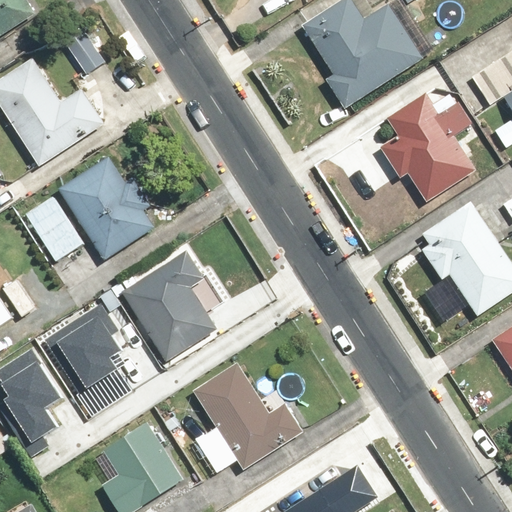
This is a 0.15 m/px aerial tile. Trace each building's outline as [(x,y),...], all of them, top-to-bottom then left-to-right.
[(0,0),(0,39),(42,13),(33,0),(0,0)] [(351,109),(360,103),(430,60),(397,7),(382,16),(372,0),(353,0),(312,26),(342,75),(333,81),(351,109)] [(507,16),(501,0),(500,0),(470,9),(475,26),(507,16)] [(395,120),(406,135),(384,150),(406,182),(416,175),(436,203),(447,196),(486,169),(462,135),(475,127),(500,164),(511,156),(511,52),(440,103),(433,93),(395,120)] [(41,60),(0,86),(0,92),(47,165),(112,123),(90,88),(68,102),(41,60)] [(30,217),(63,264),(100,238),(113,258),(164,223),(118,156),(30,217)] [(451,282),(459,277),(485,316),(511,297),(511,250),(480,203),(431,236),(438,247),(431,252),(451,282)] [(233,302),(215,273),(209,277),(193,252),(130,292),(155,333),(145,339),(153,353),(164,346),(173,361),(228,326),(219,311),(233,302)] [(0,327),(21,313),(0,281),(0,327)] [(107,301),(49,337),(83,392),(123,367),(115,354),(133,343),(107,301)] [(511,333),(501,341),(511,357),(511,333)] [(69,390),(38,341),(0,364),(0,383),(34,437),(61,420),(50,403),(69,390)] [(248,468),(292,442),(311,431),(292,400),(273,411),(247,367),(204,393),(223,425),(201,438),(223,475),(245,462),(248,468)] [(154,407),(131,370),(80,402),(102,439),(154,407)] [(0,451),(15,442),(3,423),(0,424),(0,451)] [(124,511),(142,511),(147,510),(191,484),(158,426),(113,451),(127,475),(109,486),(124,511)] [(362,464),(279,511),(349,511),(380,494),(362,464)] [(48,511),(43,503),(27,511),(48,511)]
